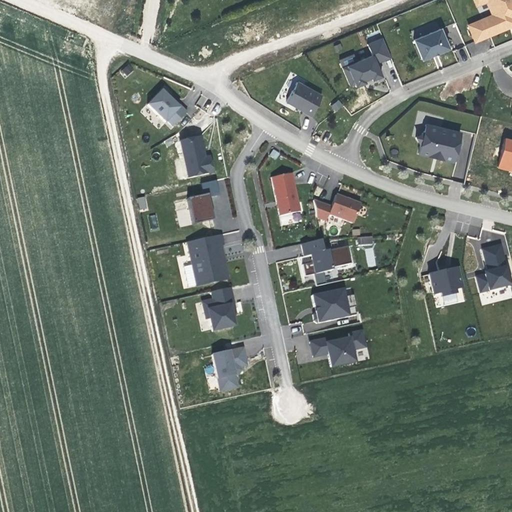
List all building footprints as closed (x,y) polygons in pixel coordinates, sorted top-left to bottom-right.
[(490,10),(511,0),(474,0),(476,3),(469,5),(459,10),(473,44),(510,28),(507,20),(496,24),(490,10)] [(439,29),(412,40),(420,60),(447,49),(439,29)] [(372,57),(343,67),(350,90),(384,79),(379,63),(391,59),(384,37),(368,43),(372,57)] [(129,64),(119,71),(124,78),(134,71),(129,64)] [(285,103),(310,117),(321,97),(296,83),(285,103)] [(179,107),(169,98),(162,90),(147,106),(164,123),(167,122),(173,127),(187,112),(181,106),(179,107)] [(171,96),(169,98),(179,107),(181,106),(171,96)] [(339,100),(331,105),(335,112),(344,106),(339,100)] [(440,160),(452,163),(459,134),(425,125),(423,134),(415,138),(420,146),(417,154),(430,158),(431,152),(441,154),(440,160)] [(214,174),(212,162),(206,163),(205,157),(201,137),(180,141),(189,179),(214,174)] [(511,171),(511,139),(506,138),(498,168),(511,171)] [(292,174),(271,178),(279,216),(300,212),(292,174)] [(219,195),(216,181),(200,184),(203,196),(187,199),(193,225),(213,220),(208,197),(219,195)] [(335,195),(328,215),(353,223),(360,205),(335,195)] [(145,196),(137,198),(139,211),(148,209),(145,196)] [(156,214),(149,215),(150,228),(158,227),(156,214)] [(222,244),(221,235),(187,242),(196,286),(227,278),(224,264),(221,261),(220,257),(222,257),(220,245),(222,244)] [(357,237),(357,246),(372,245),(372,236),(357,237)] [(353,263),(348,245),(326,250),(323,238),(300,243),(303,256),(311,254),(317,284),(326,282),(324,269),(353,263)] [(511,281),(501,242),(481,247),(487,269),(485,270),(486,274),(475,276),(480,294),(511,285),(511,281)] [(368,267),(376,266),(373,248),(365,249),(368,267)] [(305,265),(306,275),(314,275),(313,264),(305,265)] [(461,288),(456,271),(428,276),(433,295),(440,293),(441,297),(454,294),(453,290),(461,288)] [(233,304),(230,288),(211,292),(212,300),(201,302),(203,311),(207,311),(209,319),(212,331),(234,326),(231,313),(230,305),(233,304)] [(344,296),(342,289),(311,296),(313,307),(316,307),(317,311),(314,312),(312,315),(313,321),(317,323),(348,316),(346,308),(344,296)] [(355,307),(352,295),(344,296),(346,308),(355,307)] [(325,339),(310,342),(312,357),(328,354),(330,367),(354,362),(353,350),(365,347),(361,330),(348,333),(349,337),(326,343),(325,339)] [(243,348),(211,354),(220,392),(237,388),(234,375),(238,374),(241,371),(240,366),(246,365),(243,348)]
